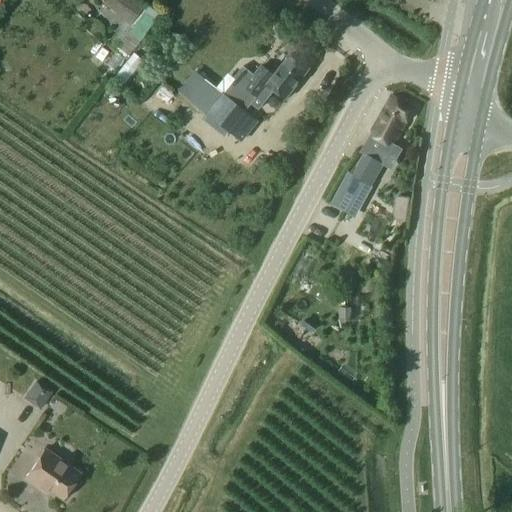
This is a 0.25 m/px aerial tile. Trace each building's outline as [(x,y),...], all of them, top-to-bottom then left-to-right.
[(100,0),(99,2),(125,21),(106,46),(125,60),(160,14),(144,3),(142,5),(134,0),(100,0)] [(134,55),(115,78),(124,85),(142,61),(134,55)] [(235,80),(223,95),(246,113),(253,104),(259,109),(274,90),(286,99),(310,69),(291,55),(275,76),(262,65),(254,75),(243,67),(234,79),(235,80)] [(222,94),(207,113),(230,132),(232,130),(244,140),(258,122),(253,118),(246,113),(223,95),(222,94)] [(402,149),(395,144),(415,109),(391,95),(371,130),(373,132),(361,152),(364,154),(353,173),(369,182),(372,184),(388,156),(396,160),(402,149)] [(353,173),(350,171),(332,206),(351,216),(369,182),(353,173)] [(26,393),(40,407),(53,393),(38,380),(26,393)] [(40,485),(62,500),(80,474),(45,450),(24,480),(37,489),(40,485)]
